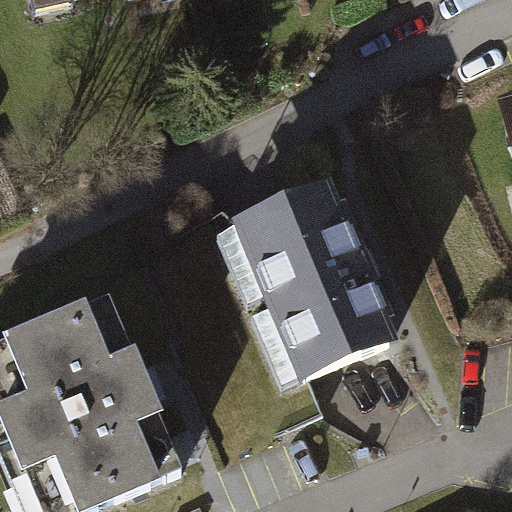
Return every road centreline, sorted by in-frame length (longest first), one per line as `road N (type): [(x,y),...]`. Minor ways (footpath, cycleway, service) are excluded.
road 1 (residential): [(511,14),(0,264)]
road 2 (residential): [(328,511),(511,437)]
